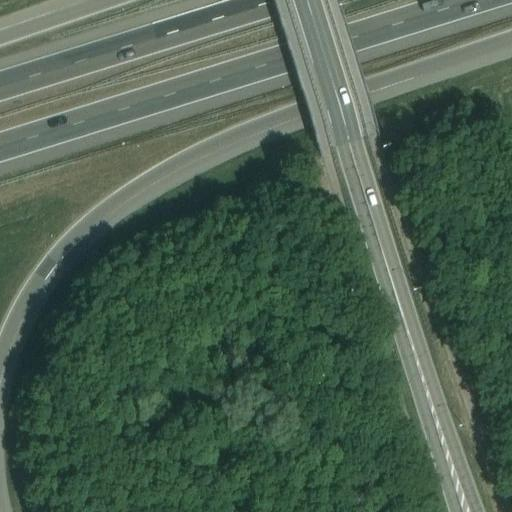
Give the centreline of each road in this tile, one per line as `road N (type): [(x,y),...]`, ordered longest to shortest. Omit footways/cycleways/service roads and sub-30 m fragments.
road 1 (motorway): [(0,430),(8,362),(31,309),(76,243),(110,212),(205,155),(378,77),(511,34)]
road 2 (tertiary): [(465,511),(301,0)]
road 3 (motorway): [(0,147),(475,0)]
road 4 (motorway): [(278,0),(0,86)]
road 5 (motorway): [(137,0),(0,51)]
